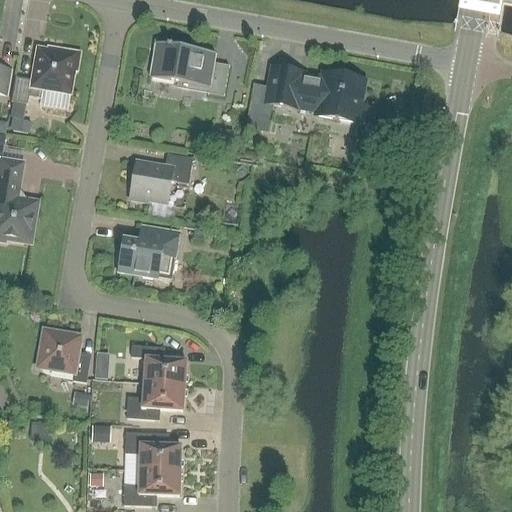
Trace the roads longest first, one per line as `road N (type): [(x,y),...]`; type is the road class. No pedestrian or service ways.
road 1 (unclassified): [(228,511),(231,353),(196,324),(93,307),(77,295),(71,275),(119,2)]
road 2 (secondary): [(408,511),(409,419),(465,64)]
road 3 (residential): [(119,2),(465,64)]
